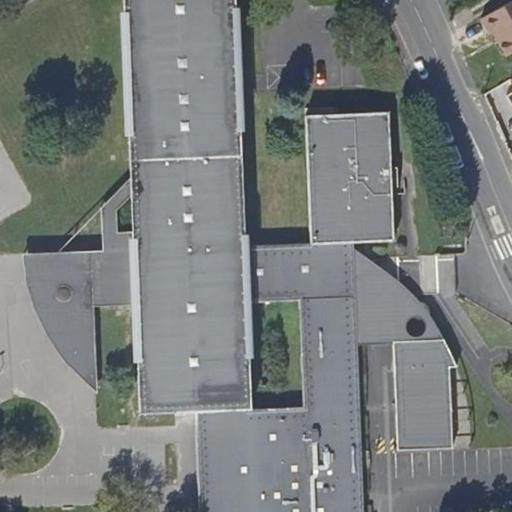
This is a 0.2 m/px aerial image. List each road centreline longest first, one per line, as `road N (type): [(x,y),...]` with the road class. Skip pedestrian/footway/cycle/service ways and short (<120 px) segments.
road 1 (residential): [(511,242),(410,0)]
road 2 (unknown): [(385,511),(387,492),(398,485),(511,485)]
